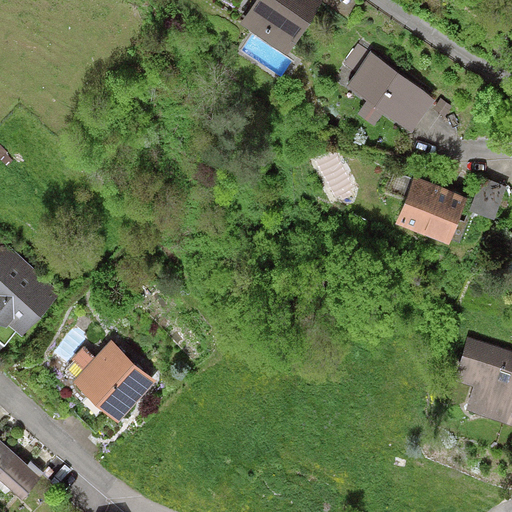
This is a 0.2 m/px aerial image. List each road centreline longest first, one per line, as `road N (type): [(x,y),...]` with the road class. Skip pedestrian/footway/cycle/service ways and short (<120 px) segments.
road 1 (residential): [(152,511),(0,384)]
road 2 (residential): [(381,0),(511,81)]
